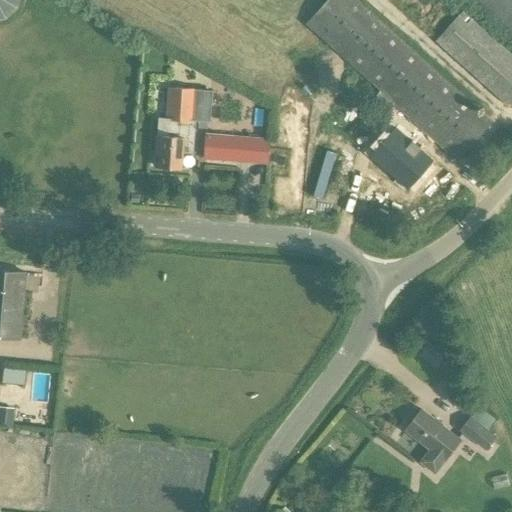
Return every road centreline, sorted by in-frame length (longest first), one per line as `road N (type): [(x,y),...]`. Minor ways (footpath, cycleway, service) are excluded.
road 1 (unclassified): [(374,284),(338,252),(306,241),(0,217)]
road 2 (unclassified): [(244,511),(285,437),(359,341),(374,284)]
road 3 (unclassified): [(374,284),(440,253),(511,175)]
